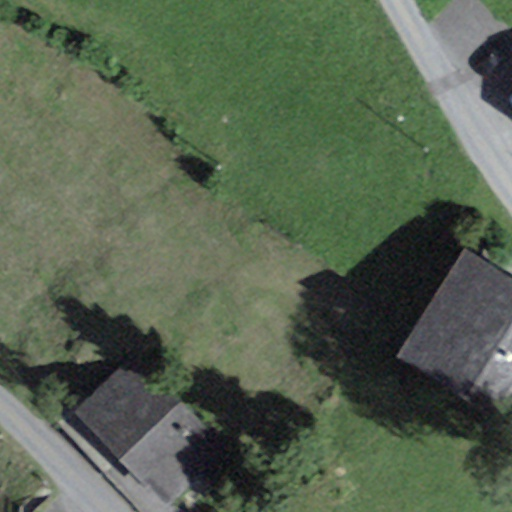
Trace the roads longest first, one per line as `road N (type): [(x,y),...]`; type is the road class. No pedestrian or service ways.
road 1 (unclassified): [(404,0),(511,178)]
road 2 (unclassified): [(96,511),(0,409)]
